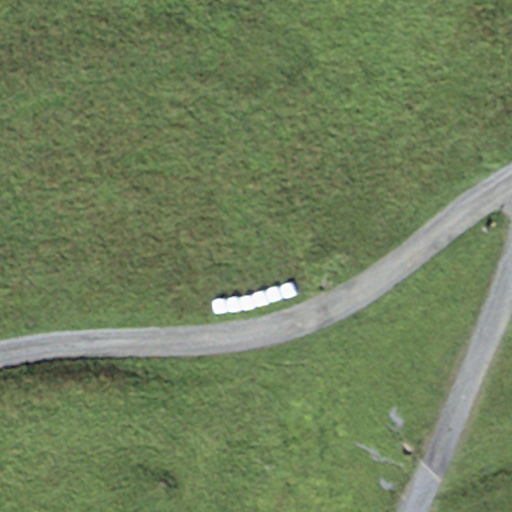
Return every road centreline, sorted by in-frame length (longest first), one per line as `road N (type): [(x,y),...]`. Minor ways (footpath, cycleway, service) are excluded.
road 1 (track): [(511,178),(472,199),(377,284),(275,337),(0,359)]
road 2 (track): [(511,266),(413,511)]
